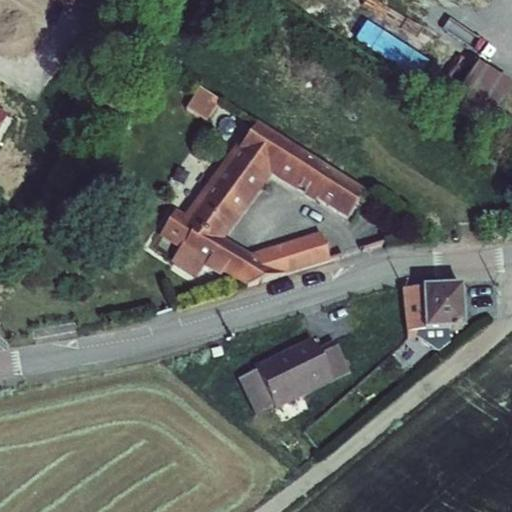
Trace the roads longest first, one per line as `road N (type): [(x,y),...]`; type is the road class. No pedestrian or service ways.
road 1 (residential): [(511,258),(385,270),(148,338),(0,365)]
road 2 (track): [(511,311),(465,360),(267,511)]
